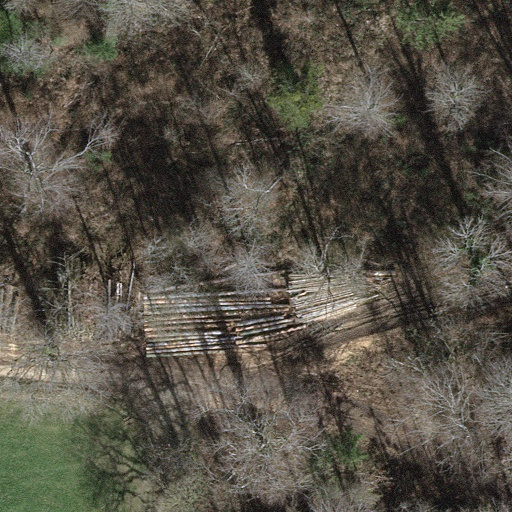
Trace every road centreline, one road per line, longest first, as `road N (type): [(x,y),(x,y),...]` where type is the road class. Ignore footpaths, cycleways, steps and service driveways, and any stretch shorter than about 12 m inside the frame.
road 1 (track): [(0,362),(225,375),(511,278)]
road 2 (track): [(511,496),(471,468),(225,375)]
